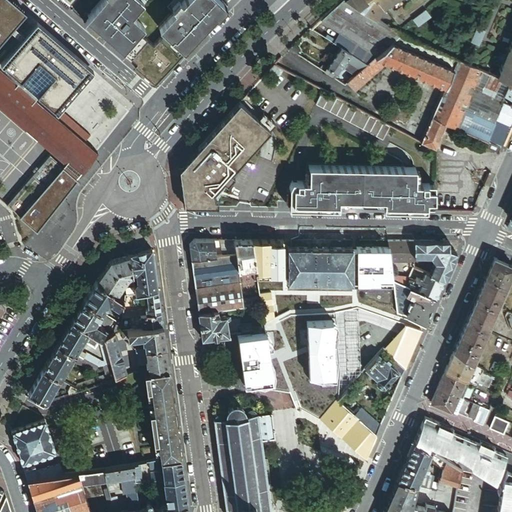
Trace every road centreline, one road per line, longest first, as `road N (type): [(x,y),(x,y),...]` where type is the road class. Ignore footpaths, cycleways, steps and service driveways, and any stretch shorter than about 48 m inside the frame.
road 1 (residential): [(166,223),(483,230)]
road 2 (residential): [(166,223),(203,511)]
road 3 (residential): [(300,0),(141,164)]
road 4 (residential): [(412,402),(483,230)]
road 5 (residential): [(39,0),(162,104)]
road 6 (residential): [(364,511),(412,402)]
